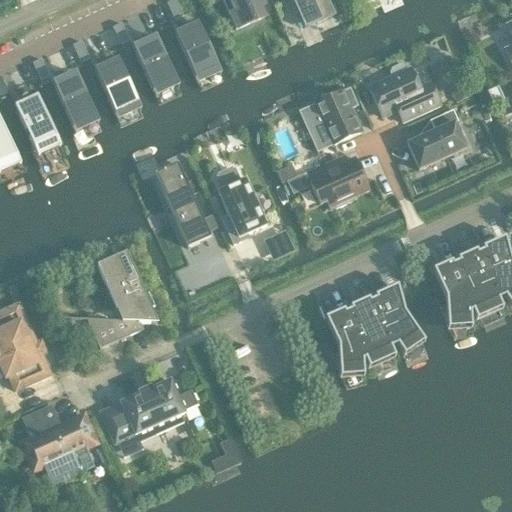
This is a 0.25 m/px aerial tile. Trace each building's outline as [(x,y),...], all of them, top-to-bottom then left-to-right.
[(264,18),(255,0),(220,0),(235,32),(264,18)] [(289,0),(304,31),(335,17),(327,0),(289,0)] [(175,1),(166,5),(174,22),(183,19),(175,1)] [(121,25),(112,29),(120,47),(129,43),(121,25)] [(199,32),(176,42),(194,81),(217,71),(199,32)] [(81,43),(72,47),(80,65),(89,61),(81,43)] [(157,45),(134,55),(152,95),(175,85),(157,45)] [(41,61),(32,65),(40,83),(49,79),(41,61)] [(381,120),(397,113),(401,114),(403,113),(407,122),(402,124),(402,125),(439,109),(428,85),(418,90),(409,71),(406,73),(404,68),(400,67),(391,71),(390,75),(392,79),(368,90),(381,120)] [(119,68),(96,78),(114,117),(137,107),(119,68)] [(2,80),(0,81),(0,98),(8,95),(2,80)] [(77,81),(54,91),(72,131),(95,120),(77,81)] [(487,93),(493,107),(504,102),(497,88),(487,93)] [(348,91),(302,112),(321,153),(360,135),(351,113),(357,110),(348,91)] [(60,149),(37,98),(14,108),(37,160),(60,149)] [(406,147),(418,173),(465,151),(454,126),(457,124),(452,113),(429,123),(434,134),(406,147)] [(0,176),(20,167),(17,161),(16,158),(1,125),(0,123),(0,176)] [(307,181),(311,189),(319,207),(326,204),(330,213),(356,201),(355,199),(368,193),(354,160),(307,181)] [(176,166),(161,173),(154,177),(187,250),(210,240),(207,235),(202,222),(191,198),(196,196),(190,183),(185,185),(176,166)] [(292,168),(278,174),(282,185),(296,179),(292,168)] [(240,185),(234,172),(230,171),(218,176),(216,180),(222,193),(217,195),(227,218),(221,221),(233,247),(241,244),(239,240),(265,229),(245,183),(240,185)] [(305,178),(286,186),(292,199),(310,191),(305,178)] [(210,218),(202,222),(207,235),(216,230),(210,218)] [(294,255),(284,233),(262,243),(272,265),(294,255)] [(511,298),(511,268),(511,267),(504,240),(481,251),(483,253),(493,277),(487,280),(498,303),(503,300),(505,303),(511,298)] [(493,277),(483,253),(477,256),(475,253),(456,262),(458,265),(468,288),(461,292),(471,315),(498,303),(487,280),(493,277)] [(151,312),(132,269),(125,255),(120,257),(96,268),(109,297),(115,311),(123,307),(122,324),(86,322),(99,351),(143,332),(140,325),(150,326),(145,315),(151,312)] [(468,288),(458,265),(452,267),(450,264),(432,273),(444,299),(446,323),(470,322),(470,316),(471,315),(461,292),(468,288)] [(374,299),(375,302),(386,326),(380,329),(390,351),(396,349),(397,351),(413,341),(418,337),(403,315),(396,289),(374,299)] [(386,326),(375,302),(369,305),(368,302),(349,310),(350,313),(361,337),(353,341),(364,363),(390,351),(380,329),(386,326)] [(50,378),(18,306),(0,314),(0,369),(5,380),(8,379),(15,393),(50,378)] [(361,337),(350,313),(344,316),(343,313),(324,321),(325,324),(336,348),(338,372),(362,370),(362,364),(364,363),(353,341),(361,337)] [(183,425),(179,418),(184,416),(183,414),(197,407),(191,392),(176,399),(169,383),(150,392),(150,390),(138,395),(139,397),(120,406),(121,410),(101,419),(113,447),(116,446),(122,461),(142,452),(139,445),(183,425)] [(99,447),(84,414),(59,426),(51,407),(21,421),(29,439),(17,445),(32,477),(44,472),(51,488),(81,475),(75,462),(88,456),(86,453),(99,447)] [(230,441),(219,446),(224,458),(211,464),(216,476),(241,465),(230,441)]
